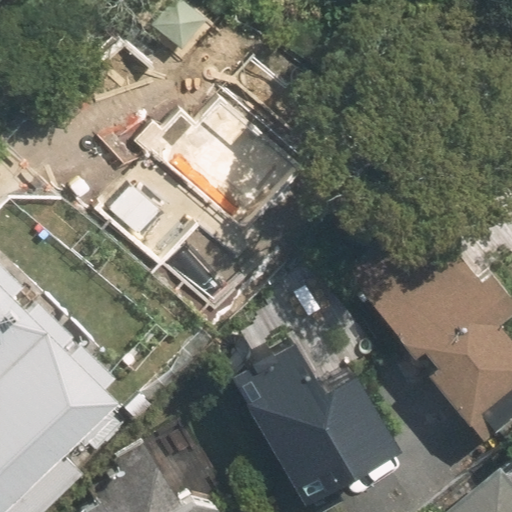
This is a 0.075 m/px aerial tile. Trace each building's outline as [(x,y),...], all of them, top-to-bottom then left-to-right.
[(302,167),(216,98),(197,121),(178,105),(160,127),(147,117),(125,144),(132,150),(88,204),(219,310),(249,272),(241,260),(266,229),(257,222),(302,167)] [(511,308),(511,301),(467,242),(378,309),(472,434),(511,403),(511,341),(496,321),(511,308)] [(0,511),(29,511),(72,466),(58,452),(125,380),(0,264),(0,511)] [(329,481),(396,440),(346,357),(319,374),(293,331),(224,372),(308,511),(315,511),(339,498),(329,481)] [(159,442),(98,475),(108,491),(71,511),(222,511),(187,447),(168,458),(159,442)] [(511,511),(511,448),(436,511),(511,511)]
